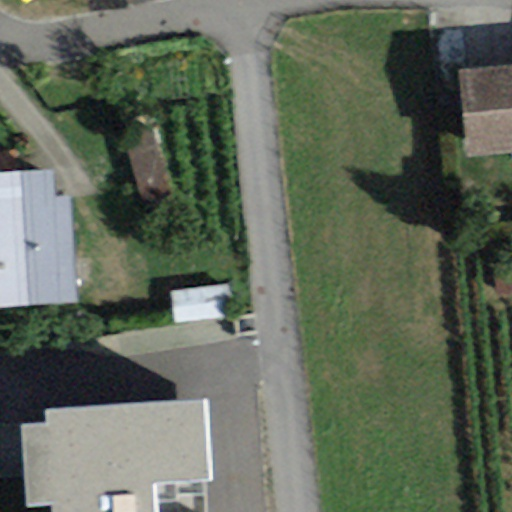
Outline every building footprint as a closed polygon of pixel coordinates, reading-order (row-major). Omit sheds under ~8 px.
[(150,0),(86,0),(90,15),(150,0)] [(463,161),(511,155),(511,66),(454,73),(463,161)] [(144,202),(171,194),(154,130),(126,137),(144,202)] [(0,308),(75,304),(69,195),(53,196),(52,172),(0,174),(0,308)] [(205,401),(46,411),(47,427),(21,429),(26,511),(204,511),(202,482),(210,482),(205,401)]
